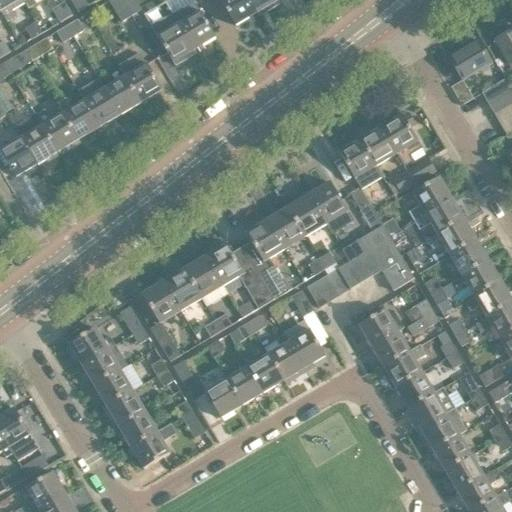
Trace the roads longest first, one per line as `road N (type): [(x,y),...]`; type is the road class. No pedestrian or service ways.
road 1 (tertiary): [(2,313),(389,13)]
road 2 (residential): [(357,377),(131,511)]
road 3 (residential): [(511,219),(389,13)]
road 4 (residential): [(123,511),(2,313)]
road 5 (residential): [(436,511),(357,377)]
road 6 (residential): [(357,377),(324,324),(383,289)]
